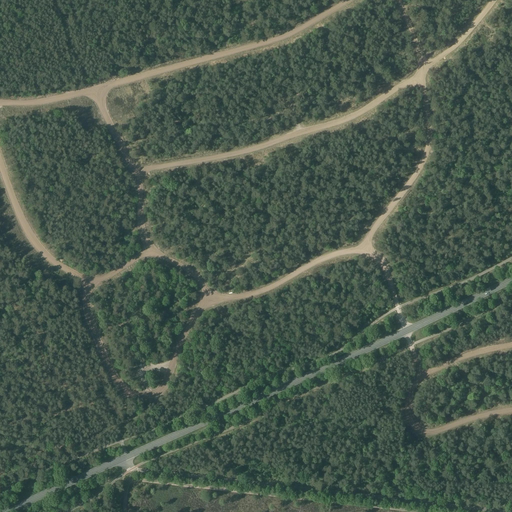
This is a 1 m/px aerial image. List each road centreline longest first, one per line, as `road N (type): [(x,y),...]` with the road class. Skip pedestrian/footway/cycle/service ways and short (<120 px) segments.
road 1 (track): [(148,395),(164,387),(184,331),(209,299),(245,295),(363,248),(426,153),(429,125),(417,76)]
road 2 (secondary): [(126,457),(511,279)]
road 3 (track): [(494,0),(417,76),(343,120),(243,151),(133,170)]
road 4 (unclassified): [(132,468),(504,511)]
road 5 (track): [(347,0),(274,40),(64,96),(0,101)]
road 6 (track): [(209,299),(196,275),(144,241),(133,170),(93,89)]
road 7 (track): [(0,423),(79,408),(46,370),(32,321),(0,296)]
road 8 (track): [(421,374),(407,409),(423,431),(511,410)]
road 9 (track): [(0,163),(35,243),(88,282)]
road 10 (track): [(79,408),(101,428),(0,472)]
road 11 (secondary): [(4,511),(126,457)]
road 12 (track): [(88,282),(90,322),(127,392)]
